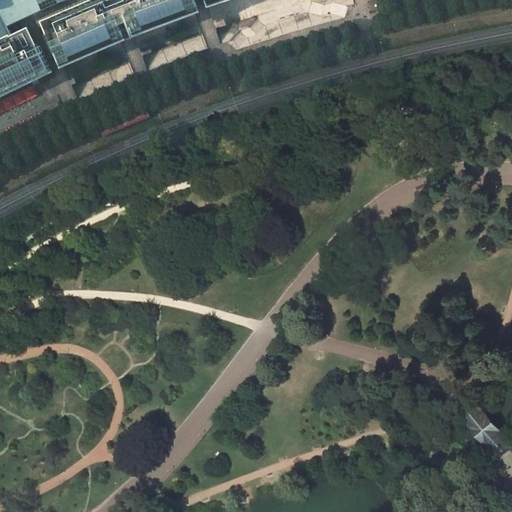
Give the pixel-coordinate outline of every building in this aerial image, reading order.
[(0,0),(0,20),(7,34),(10,33),(6,24),(41,8),(39,3),(45,0),(56,0),(57,2),(61,0),(0,0)] [(57,57),(117,32),(114,26),(117,25),(108,3),(106,0),(86,0),(39,20),(46,36),(48,35),(57,57)] [(62,0),(50,5),(40,9),(44,18),(86,0),(106,0),(108,3),(115,0),(62,0)] [(108,3),(117,25),(122,23),(127,22),(118,0),(115,0),(113,1),(108,3)] [(132,26),(190,4),(188,0),(118,0),(127,22),(130,20),(132,26)] [(193,0),(188,0),(194,13),(198,11),(193,0)] [(190,4),(132,26),(130,20),(127,22),(132,35),(135,34),(194,13),(190,4)] [(117,25),(114,26),(117,32),(132,26),(130,21),(127,22),(117,25)] [(0,92),(48,71),(42,59),(26,25),(0,37),(0,92)] [(117,32),(57,57),(61,65),(120,40),(123,39),(117,25),(114,26),(117,32)] [(48,35),(46,36),(58,66),(61,65),(48,35)]
